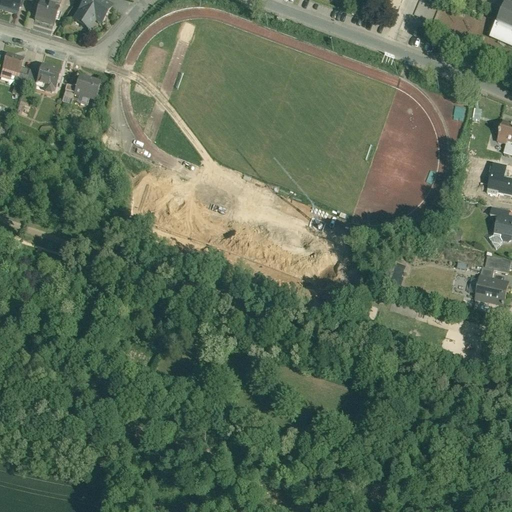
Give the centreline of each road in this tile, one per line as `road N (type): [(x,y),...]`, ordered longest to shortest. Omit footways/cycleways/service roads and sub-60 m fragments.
road 1 (unknown): [(511,451),(462,459),(438,453),(419,470),(312,507),(142,501),(87,461),(0,428)]
road 2 (residential): [(511,94),(265,0)]
road 3 (residential): [(145,0),(100,49),(77,51),(0,27)]
